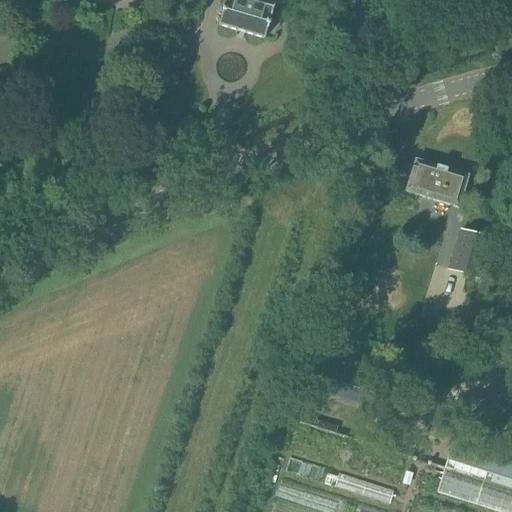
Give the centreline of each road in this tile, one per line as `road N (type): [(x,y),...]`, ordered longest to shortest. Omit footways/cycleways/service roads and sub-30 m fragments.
road 1 (tertiary): [(0,263),(213,177),(511,72)]
road 2 (track): [(511,340),(446,401),(414,484)]
